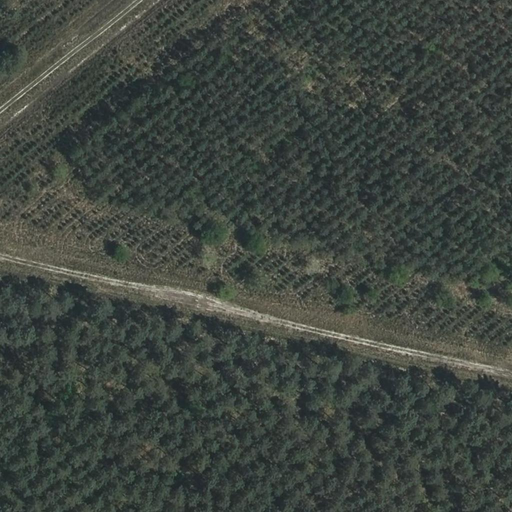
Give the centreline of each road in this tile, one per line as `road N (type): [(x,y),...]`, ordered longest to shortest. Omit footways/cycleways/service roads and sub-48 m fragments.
road 1 (track): [(0,244),(511,366)]
road 2 (track): [(141,0),(0,113)]
